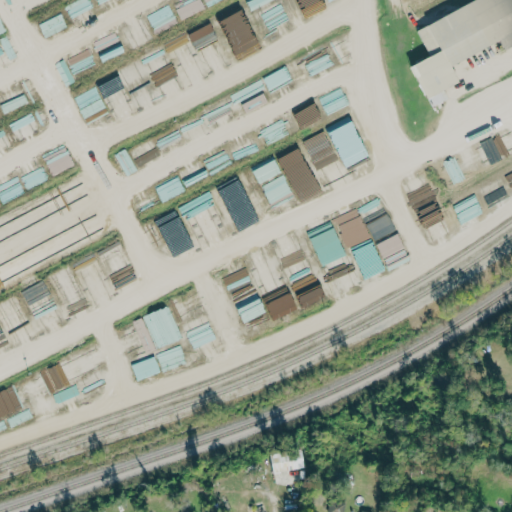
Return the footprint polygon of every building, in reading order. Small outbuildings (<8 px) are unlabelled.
[(511,0),(477,0),(417,27),(431,58),(414,65),(432,107),(450,100),(446,91),(462,83),(454,64),(504,42),(506,48),(511,45),(511,0)] [(261,49),(244,10),(224,18),(227,23),(230,22),(235,34),(229,36),(238,59),(261,49)] [(67,27),(61,14),(38,24),(44,37),(67,27)] [(140,44),(154,34),(147,24),(133,34),(140,44)] [(137,110),(160,100),(141,62),(119,73),(137,110)] [(348,172),(372,161),(353,121),(329,133),(348,172)] [(259,183),(279,173),(273,162),(253,172),(259,183)] [(20,174),(25,189),(48,180),(42,165),(20,174)] [(253,192),(245,175),(218,188),(221,195),(216,197),(220,207),(253,192)] [(188,232),(222,223),(216,198),(182,206),(188,232)] [(309,232),(326,270),(349,260),(332,222),(309,232)] [(276,248),(301,307),(325,297),(300,239),(276,248)] [(82,291),(72,270),(49,280),(60,301),(82,291)] [(98,370),(89,351),(35,377),(44,396),(98,370)] [(137,381),(160,371),(153,356),(131,365),(137,381)] [(286,484),(284,472),(307,468),(303,448),(270,454),(275,485),(286,484)] [(345,511),(346,502),(329,502),(329,511),(345,511)]
